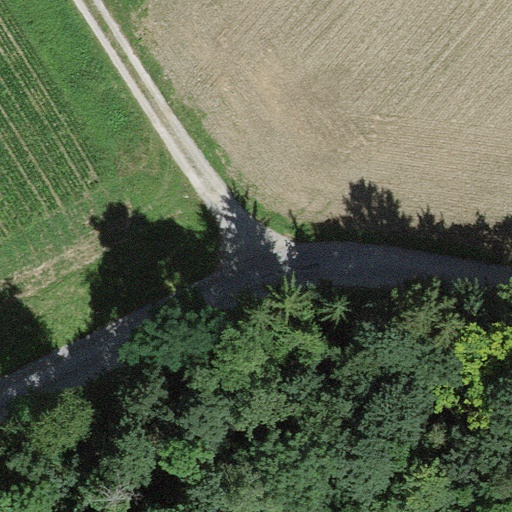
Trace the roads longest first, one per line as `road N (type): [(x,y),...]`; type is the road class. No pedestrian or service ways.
road 1 (unclassified): [(511,268),(336,271),(252,285),(0,406)]
road 2 (track): [(279,278),(136,94),(78,0)]
